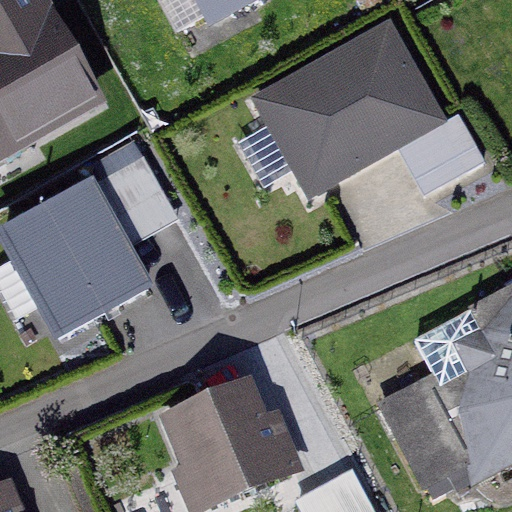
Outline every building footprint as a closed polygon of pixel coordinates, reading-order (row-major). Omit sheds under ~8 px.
[(0,0),(0,164),(99,109),(37,0),(0,0)] [(196,0),(206,20),(245,0),(196,0)] [(257,107),(307,195),(431,124),(382,37),(257,107)] [(95,200),(9,247),(64,345),(149,298),(95,200)] [(511,292),(470,315),(490,353),(485,371),(434,398),(427,385),(378,411),(420,491),(464,467),(471,480),(511,458),(511,292)] [(202,510),(289,473),(267,421),(255,426),(241,393),(166,425),(202,510)] [(363,511),(346,479),(294,507),(296,511),(363,511)]
